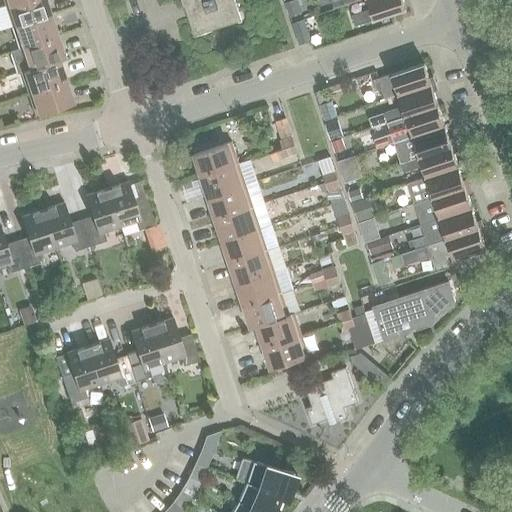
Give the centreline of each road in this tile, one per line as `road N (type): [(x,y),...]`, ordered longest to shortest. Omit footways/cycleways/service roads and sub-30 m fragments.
road 1 (residential): [(137,127),(466,20)]
road 2 (residential): [(234,413),(137,127)]
road 3 (tertiary): [(367,467),(511,302)]
road 4 (tertiary): [(511,169),(466,20)]
road 5 (residential): [(0,159),(137,127)]
road 6 (residential): [(137,127),(93,0)]
